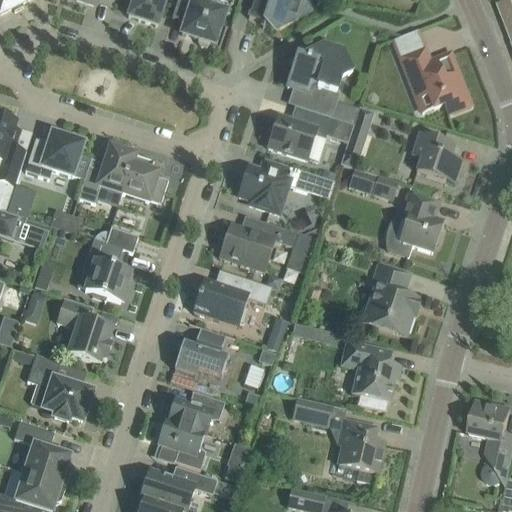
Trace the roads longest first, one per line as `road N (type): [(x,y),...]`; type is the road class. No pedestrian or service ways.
road 1 (residential): [(100,511),(204,158)]
road 2 (residential): [(204,158),(223,96),(49,39),(11,61)]
road 3 (residential): [(448,361),(511,166),(511,119)]
road 4 (residential): [(204,158),(37,103),(11,61)]
road 5 (residential): [(415,511),(448,361)]
road 6 (residential): [(511,119),(468,0)]
